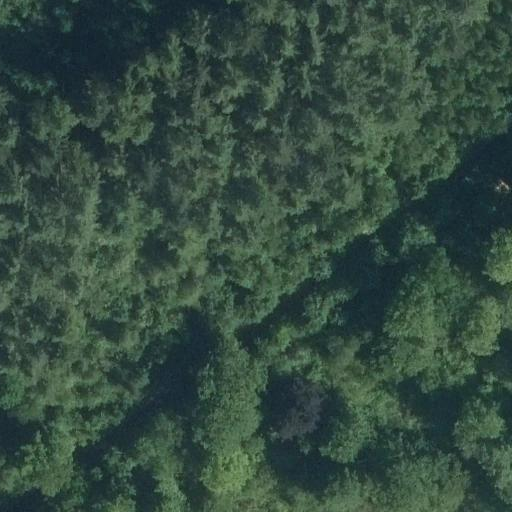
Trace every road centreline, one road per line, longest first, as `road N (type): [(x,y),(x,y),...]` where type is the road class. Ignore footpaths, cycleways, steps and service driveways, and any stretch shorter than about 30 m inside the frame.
road 1 (track): [(415,196),(0,500)]
road 2 (track): [(415,196),(315,71)]
road 3 (track): [(511,122),(415,196)]
